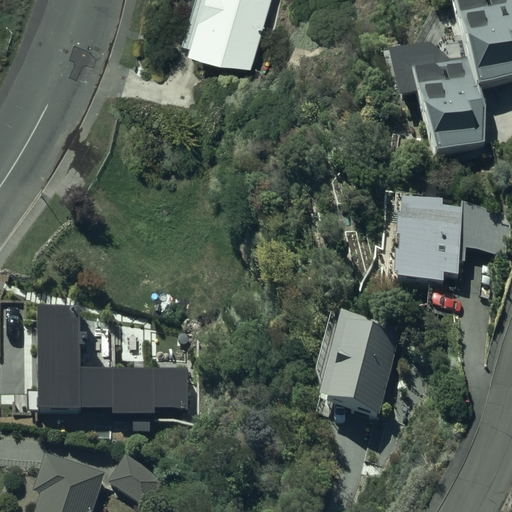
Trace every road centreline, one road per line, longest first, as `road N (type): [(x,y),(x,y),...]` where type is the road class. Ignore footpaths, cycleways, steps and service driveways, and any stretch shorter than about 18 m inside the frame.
road 1 (tertiary): [(0,186),(37,123),(84,0)]
road 2 (residential): [(511,402),(459,511)]
